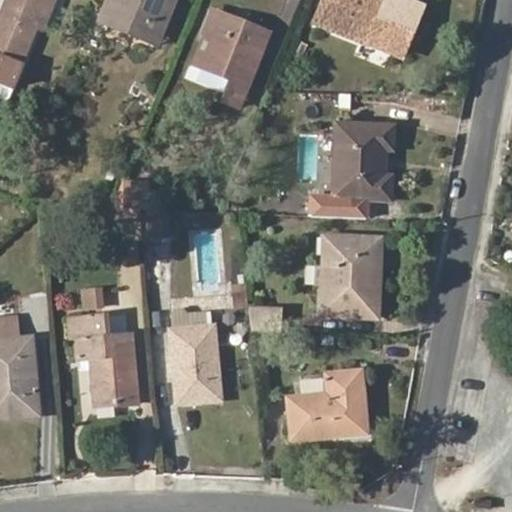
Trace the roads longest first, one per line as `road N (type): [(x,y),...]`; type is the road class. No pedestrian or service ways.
road 1 (residential): [(508,0),(412,511)]
road 2 (residential): [(217,511),(92,511)]
